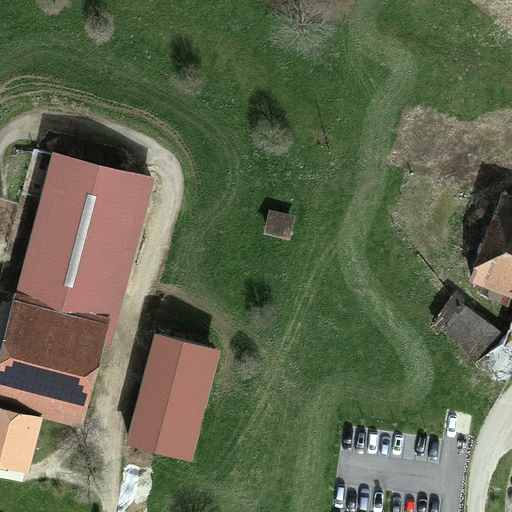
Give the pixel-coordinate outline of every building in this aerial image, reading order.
[(144,182),(52,154),(8,298),(100,326),(144,182)] [(511,198),(496,192),(461,279),(510,298),(507,306),(511,308),(511,198)] [(286,216),(263,212),(259,233),(283,237),(286,216)] [(511,350),(498,339),(447,297),(428,318),(477,359),(505,365),(511,351),(511,350)] [(8,298),(0,327),(0,399),(73,420),(100,326),(8,298)] [(511,308),(498,339),(511,350),(511,308)] [(218,350),(155,332),(124,442),(186,460),(218,350)] [(31,422),(0,415),(0,468),(20,473),(31,422)]
